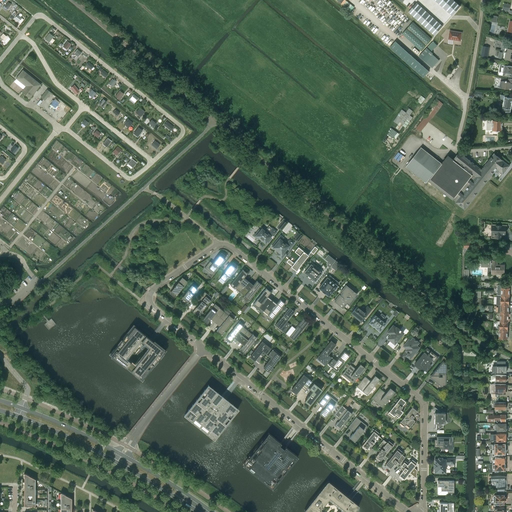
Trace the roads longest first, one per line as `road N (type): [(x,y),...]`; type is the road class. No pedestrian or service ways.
road 1 (residential): [(421,511),(425,407),(403,383),(225,243),(151,290)]
road 2 (residential): [(409,511),(204,347)]
road 3 (unclassified): [(0,302),(38,283),(136,194)]
road 4 (unknown): [(467,96),(353,0)]
